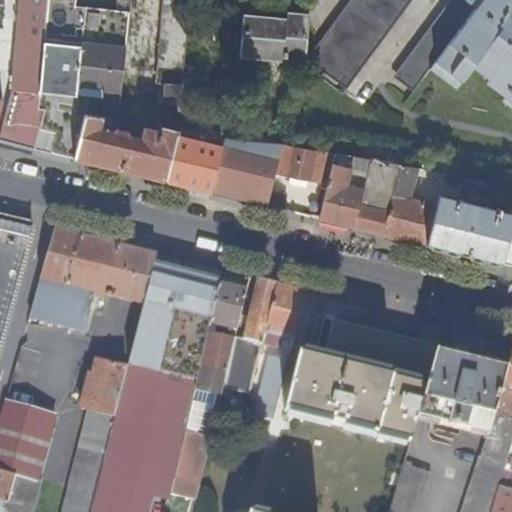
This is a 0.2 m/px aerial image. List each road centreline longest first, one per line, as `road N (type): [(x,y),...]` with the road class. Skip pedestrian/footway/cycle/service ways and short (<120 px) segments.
road 1 (secondary): [(511,311),(0,185)]
road 2 (residential): [(511,183),(223,132)]
